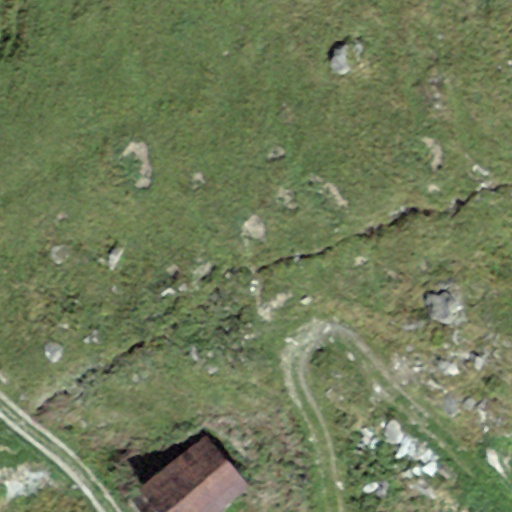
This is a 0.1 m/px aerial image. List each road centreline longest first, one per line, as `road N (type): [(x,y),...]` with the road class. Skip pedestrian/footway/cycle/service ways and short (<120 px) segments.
road 1 (track): [(336,511),(327,453),(294,357),(307,340),(331,333),(349,340),(511,511)]
road 2 (track): [(0,402),(110,511)]
